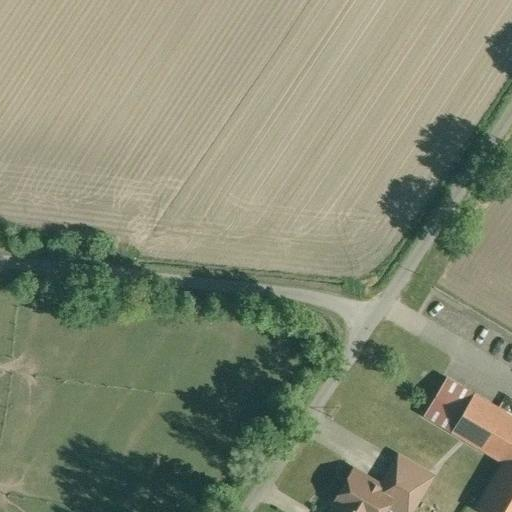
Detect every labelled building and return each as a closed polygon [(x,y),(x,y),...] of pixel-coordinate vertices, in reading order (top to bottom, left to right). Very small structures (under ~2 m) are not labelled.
[(474,394),(447,378),(424,416),(451,432),(474,394)] [(511,416),(474,394),(451,432),(503,462),(500,467),(511,474),(511,416)] [(430,479),(399,460),(383,487),(414,505),(430,479)] [(511,511),(511,474),(500,467),(477,506),(476,506),(476,507),(484,511),(511,511)] [(360,478),(349,481),(337,502),(337,505),(332,511),(384,511),(389,504),(402,511),(410,511),(414,505),(383,487),(362,475),(360,478)]
